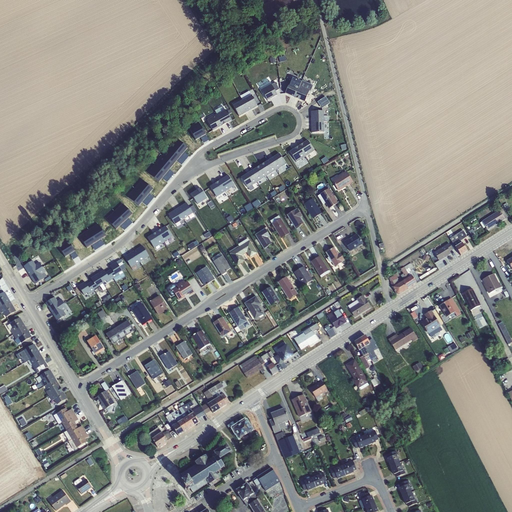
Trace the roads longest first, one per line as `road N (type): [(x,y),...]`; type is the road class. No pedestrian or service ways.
road 1 (residential): [(75,385),(366,207)]
road 2 (residential): [(185,173),(298,131),(297,114),(280,107),(202,150)]
road 3 (unclassified): [(315,0),(366,207)]
road 4 (residential): [(26,301),(125,239),(185,173)]
road 5 (secondary): [(252,397),(390,308)]
road 6 (secondary): [(390,308),(511,231)]
